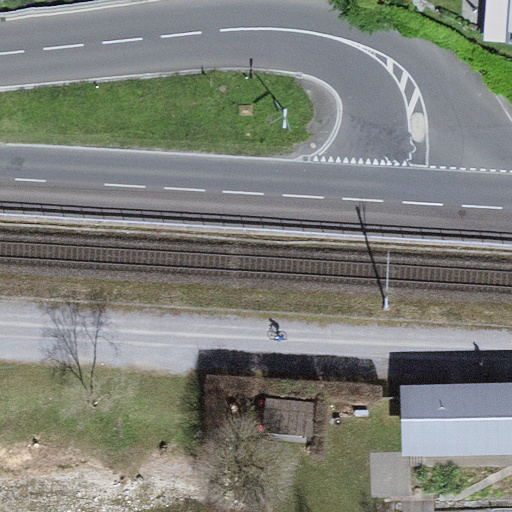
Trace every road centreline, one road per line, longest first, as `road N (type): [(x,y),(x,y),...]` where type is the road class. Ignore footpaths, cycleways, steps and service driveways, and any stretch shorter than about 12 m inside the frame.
road 1 (secondary): [(0,54),(228,29),(366,47),(403,76),(418,109),(417,203)]
road 2 (primary): [(417,203),(0,174)]
